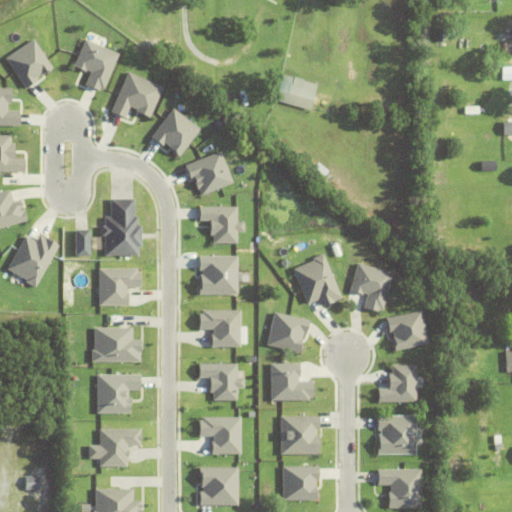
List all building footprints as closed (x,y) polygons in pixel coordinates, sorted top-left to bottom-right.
[(22,87),(51,68),(32,39),(3,58),(22,87)] [(72,66),(87,72),(83,84),(102,91),(117,52),(83,39),(72,66)] [(511,65),(508,65),(508,57),(497,57),(497,44),(511,44),(511,65)] [(161,86),(126,71),(109,111),(123,117),(127,108),(148,117),(161,86)] [(293,78),(304,81),(303,81),(317,85),(310,111),(274,102),(281,75),(293,78)] [(464,107),(478,107),(478,115),(464,115),(464,107)] [(162,143),(177,155),(198,129),(172,108),(149,136),(161,145),(162,143)] [(511,136),(502,136),(502,122),(511,122),(511,136)] [(199,195),(232,182),(219,151),(183,165),(189,181),(192,180),(199,195)] [(480,171),(480,162),(495,163),(495,172),(480,171)] [(101,256),(136,255),(136,198),(108,199),(108,216),(101,216),(101,256)] [(209,243),(235,244),(235,231),(243,232),(243,222),(235,222),(235,206),(197,206),(197,221),(209,221),(209,243)] [(73,256),(88,255),(87,229),(72,229),(73,256)] [(34,240),(21,235),(6,272),(37,285),(55,243),(37,235),(34,240)] [(305,304),(318,299),(320,306),(340,299),(324,255),(292,266),(305,304)] [(198,295),(236,294),(235,256),(198,256),(198,295)] [(348,290),(366,295),(362,308),(380,313),(391,272),(356,262),(348,290)] [(97,306),(126,305),(126,288),(138,288),(138,268),(96,268),(97,306)] [(239,310),(198,310),(197,329),(210,329),(210,347),(239,347),(239,310)] [(384,317),(387,333),(390,333),(394,350),(427,344),(421,311),(384,317)] [(306,319),(272,312),(265,345),(299,352),(306,319)] [(139,362),(139,339),(131,339),(131,327),(90,327),(91,362),(139,362)] [(236,363),(197,363),(197,378),(209,378),(209,400),(236,400),(236,388),(242,388),(242,371),(236,371),(236,363)] [(269,400),(311,400),(311,381),(298,381),(298,363),(269,363),(269,400)] [(376,403),(415,403),(415,365),(388,365),(388,388),(376,388),(376,403)] [(445,384),(445,379),(445,370),(453,370),(453,384),(445,384)] [(139,374),(95,375),(95,414),(129,413),(128,390),(139,390),(139,374)] [(377,455),(415,454),(414,415),(377,416),(377,455)] [(210,454),(240,454),(239,416),(198,417),(198,436),(210,436),(210,454)] [(279,455),(317,454),(317,416),(279,416),(279,455)] [(139,429),(97,429),(98,445),(87,445),(87,459),(98,459),(98,467),(127,466),(126,446),(139,446),(139,429)] [(464,435),(471,432),(474,438),(466,441),(464,435)] [(281,501),(314,500),(314,480),(317,480),(317,466),(280,466),(281,501)] [(237,467),(198,467),(199,506),(237,505),(237,467)] [(420,469),(376,468),(376,485),(388,486),(387,508),(420,508),(420,469)] [(25,478),(39,478),(39,491),(26,491),(25,478)] [(131,489),(92,488),(91,511),(139,511),(139,501),(131,501),(131,489)]
